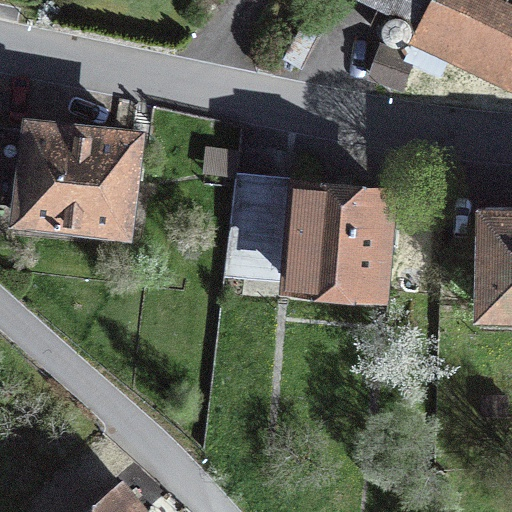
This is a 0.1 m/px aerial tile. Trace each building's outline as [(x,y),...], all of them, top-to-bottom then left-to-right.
[(386,0),(428,20),(437,0),(386,0)] [(511,0),(437,0),(428,20),(511,60),(511,0)] [(384,46),(373,75),(400,85),(410,57),(384,46)] [(0,124),(0,205),(21,208),(20,213),(122,225),(134,135),(32,123),(31,128),(0,124)] [(236,176),(224,276),(378,289),(387,190),(236,176)] [(511,305),(511,207),(485,206),(483,305),(511,305)] [(141,511),(121,486),(88,511),(141,511)]
